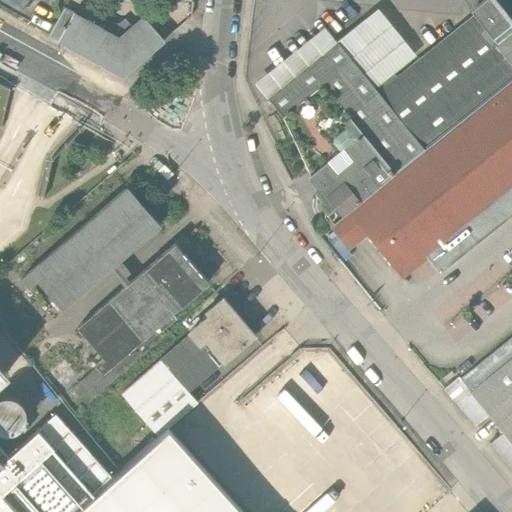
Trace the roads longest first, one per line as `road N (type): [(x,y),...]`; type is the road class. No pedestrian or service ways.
road 1 (residential): [(504,511),(265,231),(225,133)]
road 2 (unclassified): [(225,133),(157,132),(0,49)]
road 3 (residential): [(225,133),(216,77),(222,0)]
